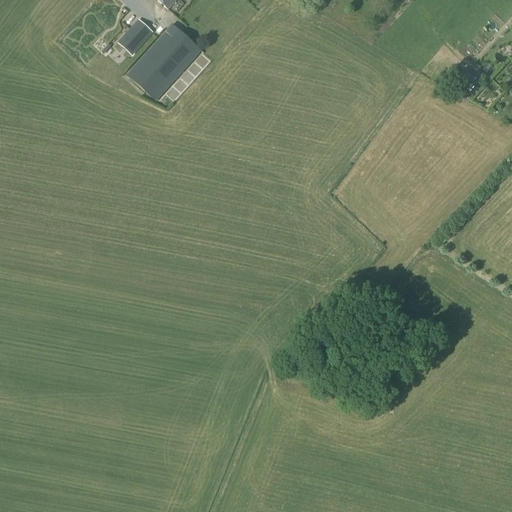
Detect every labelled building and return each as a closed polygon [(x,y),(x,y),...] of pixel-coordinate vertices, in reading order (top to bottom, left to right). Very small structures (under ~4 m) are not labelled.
[(94,0),(59,37),(70,48),(72,45),(79,52),(91,40),(108,55),(120,42),(106,29),(133,0),(94,0)] [(156,0),(167,10),(175,0),(156,0)] [(161,9),(154,16),(161,24),(169,17),(161,9)] [(137,21),(120,40),(135,53),(152,34),(137,21)] [(154,103),(201,52),(171,25),(125,76),(154,103)] [(469,92),(478,83),(462,70),(454,79),(469,92)]
